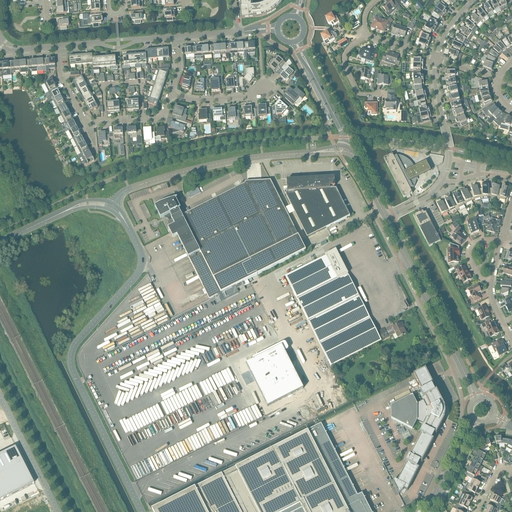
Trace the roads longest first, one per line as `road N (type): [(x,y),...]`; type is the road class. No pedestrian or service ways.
road 1 (tertiary): [(141,511),(70,363),(75,343),(140,268),(124,220)]
road 2 (tertiary): [(113,204),(128,188),(212,164),(342,149)]
road 3 (residential): [(170,93),(162,117),(86,123),(59,73),(57,46)]
road 4 (tertiary): [(385,217),(469,382)]
road 5 (unclassified): [(57,511),(0,397)]
